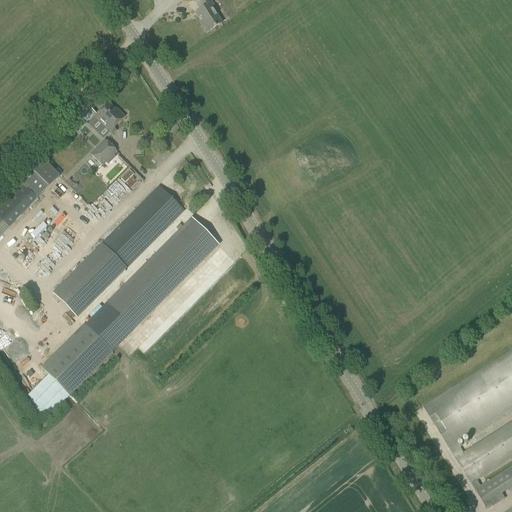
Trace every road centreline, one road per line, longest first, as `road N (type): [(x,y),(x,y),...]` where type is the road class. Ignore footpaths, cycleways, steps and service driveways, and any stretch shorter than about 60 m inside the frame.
road 1 (unclassified): [(433,511),(111,0)]
road 2 (track): [(0,169),(133,36)]
